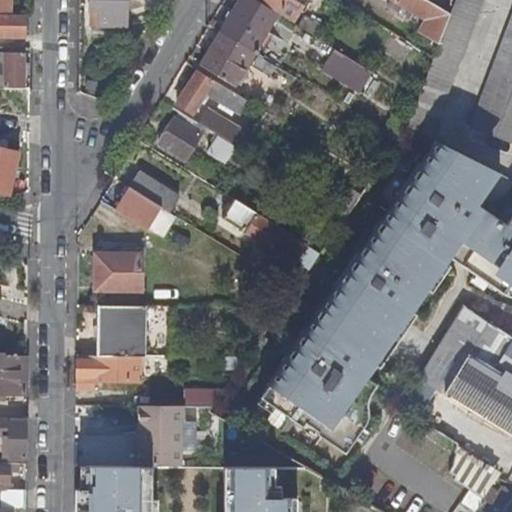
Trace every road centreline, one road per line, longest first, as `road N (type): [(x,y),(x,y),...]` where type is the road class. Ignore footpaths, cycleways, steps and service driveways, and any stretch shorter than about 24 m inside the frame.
road 1 (residential): [(51,511),(56,230)]
road 2 (residential): [(56,230),(193,0)]
road 3 (residential): [(56,230),(54,0)]
